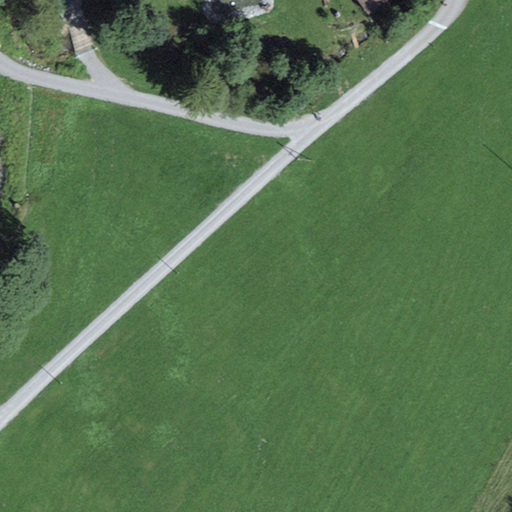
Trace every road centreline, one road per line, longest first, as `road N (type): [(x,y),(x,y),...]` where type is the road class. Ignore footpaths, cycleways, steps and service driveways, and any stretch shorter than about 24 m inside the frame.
road 1 (track): [(0,415),(306,136)]
road 2 (track): [(306,136),(0,67)]
road 3 (track): [(306,136),(456,0)]
